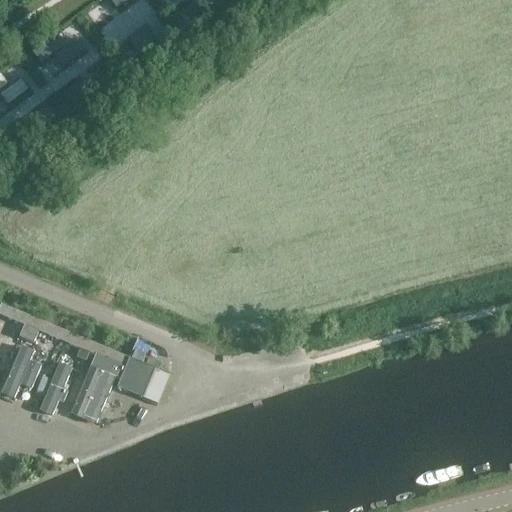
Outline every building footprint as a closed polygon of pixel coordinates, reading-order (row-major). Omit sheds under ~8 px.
[(209,0),(203,0),(183,15),(191,26),(215,8),(209,0)] [(156,21),(134,37),(149,58),(171,42),(156,21)] [(64,34),(39,52),(48,64),(72,46),(64,34)] [(85,38),(62,56),(70,67),(94,49),(85,38)] [(7,77),(0,81),(0,97),(14,87),(7,77)] [(92,80),(68,98),(77,110),(101,91),(92,80)] [(28,81),(6,97),(14,108),(35,92),(28,81)] [(35,123),(11,141),(20,152),(43,134),(35,123)] [(129,360),(1,306),(0,307),(0,316),(25,327),(38,333),(125,369),(129,360)] [(2,345),(0,344),(0,365),(6,368),(19,339),(7,333),(2,345)] [(22,345),(0,393),(14,399),(20,385),(30,389),(41,365),(30,361),(35,351),(22,345)] [(125,369),(116,389),(142,400),(153,374),(154,371),(129,360),(125,369)] [(54,416),(72,368),(58,362),(40,411),(54,416)]
